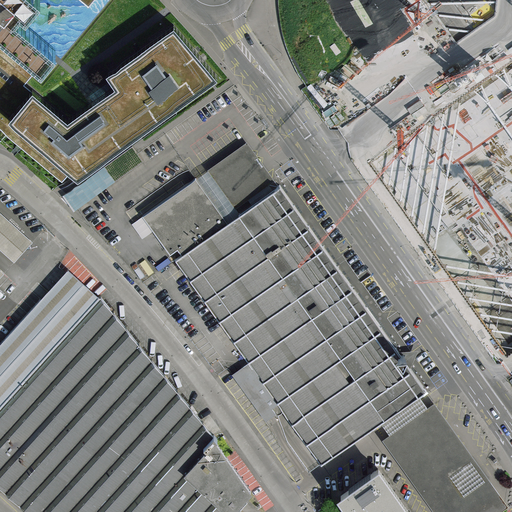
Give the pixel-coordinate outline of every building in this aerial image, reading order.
[(0,0),(0,2),(16,16),(21,11),(7,0),(0,0)] [(7,0),(21,11),(26,16),(39,0),(7,0)] [(282,26),(307,65),(333,46),(306,6),(313,0),(270,0),(270,10),(282,26)] [(416,0),(395,0),(367,21),(333,46),(307,65),(337,107),(440,34),(416,0)] [(351,0),(367,21),(395,0),(351,0)] [(0,33),(42,67),(56,50),(16,16),(0,2),(0,33)] [(32,90),(8,118),(70,170),(78,176),(218,77),(175,25),(107,73),(115,85),(68,118),(33,89),(32,90)] [(0,127),(62,180),(70,170),(8,118),(32,90),(24,85),(34,73),(0,44),(0,127)] [(511,69),(429,129),(425,132),(453,170),(456,167),(511,127),(511,69)] [(453,170),(425,132),(378,165),(412,214),(454,183),(448,173),(453,170)] [(228,222),(279,186),(247,141),(196,177),(228,222)] [(138,153),(133,146),(64,195),(75,210),(144,161),(138,153)] [(321,465),(383,420),(420,394),(425,390),(409,368),(396,350),(279,186),(228,222),(196,177),(144,215),(153,229),(174,259),(254,371),(277,404),(321,465)] [(454,183),(412,214),(424,229),(468,292),(509,349),(511,347),(511,263),(510,261),(454,183)] [(0,210),(0,248),(15,262),(34,242),(0,210)] [(72,327),(100,297),(70,269),(41,299),(72,327)] [(41,299),(0,344),(0,487),(27,511),(228,511),(185,473),(215,441),(144,348),(100,297),(72,327),(41,299)] [(396,350),(409,368),(419,348),(396,350)] [(277,404),(254,371),(239,382),(267,420),(277,414),(273,408),(277,404)] [(383,420),(389,429),(391,431),(383,437),(398,458),(421,491),(435,511),(502,511),(511,506),(510,504),(503,494),(450,421),(435,400),(428,405),(426,402),(420,394),(383,420)] [(185,473),(228,511),(238,511),(242,509),(237,506),(245,497),(251,491),(215,441),(185,473)] [(410,511),(379,468),(342,495),(354,511),(410,511)]
